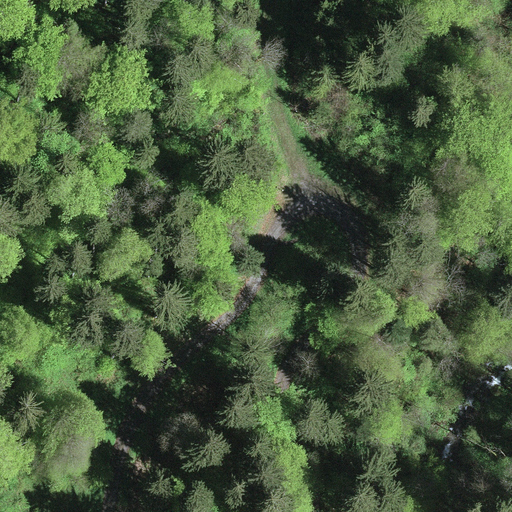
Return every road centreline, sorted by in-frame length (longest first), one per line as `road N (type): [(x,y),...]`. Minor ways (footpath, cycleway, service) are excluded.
road 1 (track): [(312,198),(279,228),(260,282),(240,306),(150,389),(119,463),(111,511)]
road 2 (track): [(297,511),(283,384),(303,343),(350,296),(360,259),(351,213),(312,198)]
road 3 (track): [(312,198),(275,108),(273,0)]
